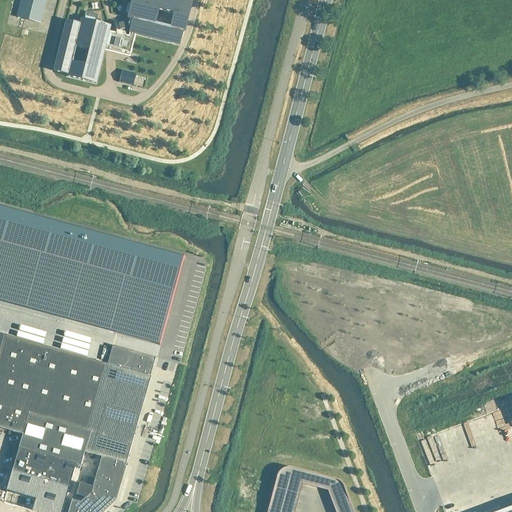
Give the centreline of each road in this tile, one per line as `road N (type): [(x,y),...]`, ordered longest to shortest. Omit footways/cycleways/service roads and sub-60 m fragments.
road 1 (tertiary): [(191,496),(324,0)]
road 2 (unclassified): [(372,372),(424,511)]
